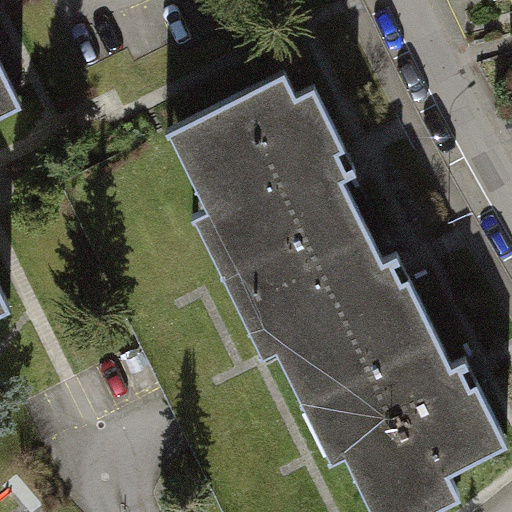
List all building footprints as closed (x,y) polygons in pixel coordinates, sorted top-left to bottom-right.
[(0,114),(30,101),(0,38),(0,114)] [(297,93),(286,70),(166,130),(203,204),(191,210),(215,258),(351,191),(344,175),(357,169),(353,160),(346,163),(338,148),(345,145),(315,84),(297,93)] [(299,393),(434,326),(408,273),(402,276),(394,260),(401,257),(397,249),(383,255),(351,191),(215,258),(262,352),(275,346),(299,393)] [(0,313),(15,306),(0,276),(0,313)] [(299,393),(330,455),(343,449),(374,511),(422,511),(462,493),(451,470),(509,441),(477,376),(469,380),(462,366),(470,362),(466,354),(451,361),(434,326),(299,393)]
